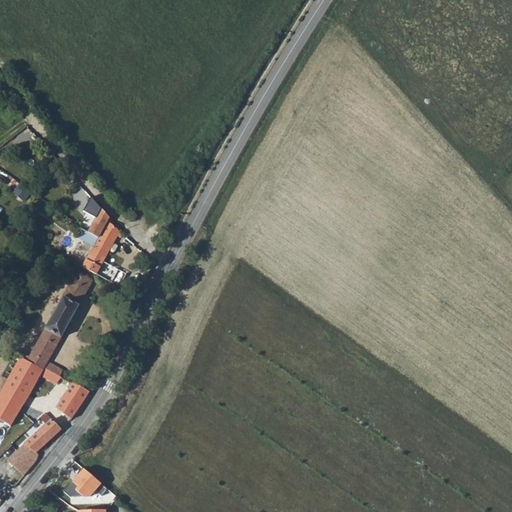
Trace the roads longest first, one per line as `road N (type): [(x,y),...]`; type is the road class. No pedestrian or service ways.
road 1 (secondary): [(11,511),(74,434),(133,339),(242,132),(324,0)]
road 2 (track): [(0,69),(56,149),(169,268)]
